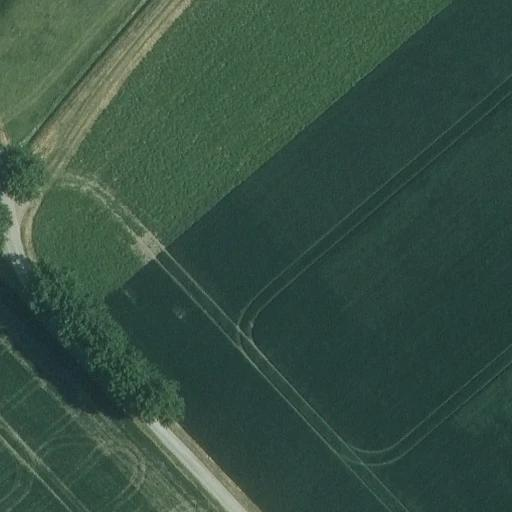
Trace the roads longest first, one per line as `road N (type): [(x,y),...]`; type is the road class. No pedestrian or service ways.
road 1 (unclassified): [(237,511),(23,274),(0,181)]
road 2 (track): [(174,0),(86,107),(51,175),(9,219)]
